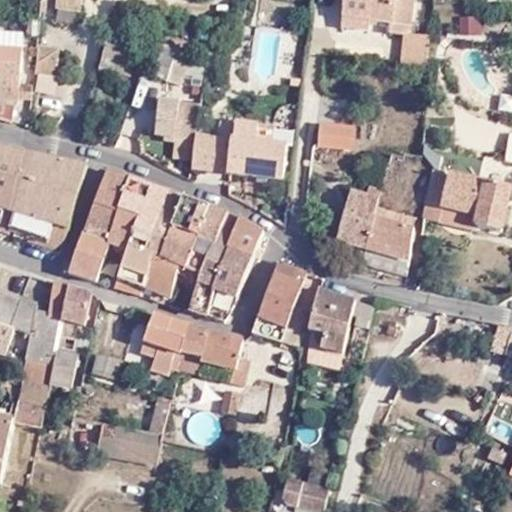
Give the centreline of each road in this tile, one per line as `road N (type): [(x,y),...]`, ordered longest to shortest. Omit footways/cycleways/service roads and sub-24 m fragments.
road 1 (residential): [(0,260),(240,331),(275,238)]
road 2 (tertiary): [(275,238),(236,209),(0,135)]
road 3 (tertiary): [(511,319),(325,274),(275,238)]
road 4 (unknown): [(275,238),(292,204),(322,24)]
